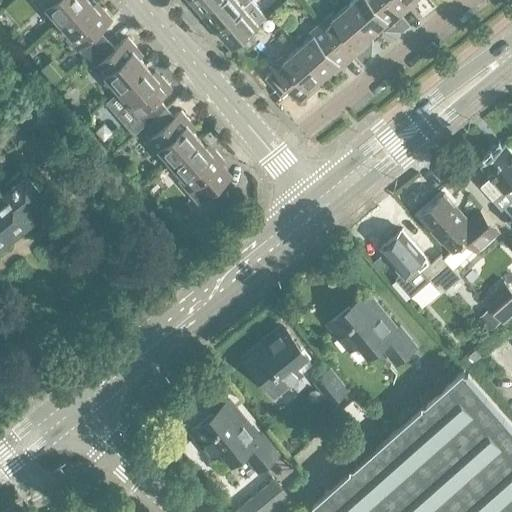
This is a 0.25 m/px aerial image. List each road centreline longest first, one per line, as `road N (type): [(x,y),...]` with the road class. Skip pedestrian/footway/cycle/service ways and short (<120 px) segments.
road 1 (secondary): [(79,399),(314,205)]
road 2 (residential): [(314,205),(139,0)]
road 3 (secondary): [(314,205),(511,47)]
road 4 (unknown): [(290,511),(457,341)]
road 5 (residential): [(302,134),(471,0)]
road 6 (residential): [(192,511),(79,399)]
